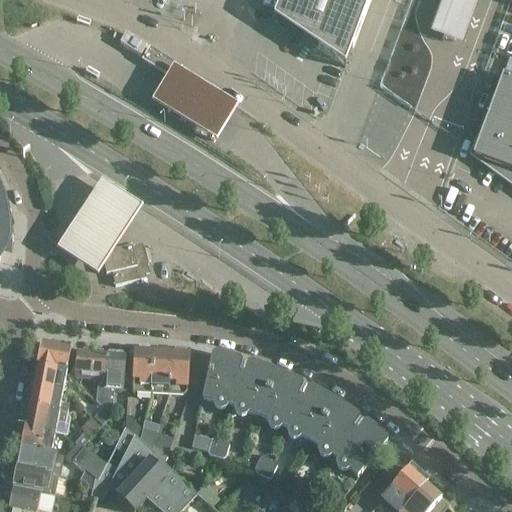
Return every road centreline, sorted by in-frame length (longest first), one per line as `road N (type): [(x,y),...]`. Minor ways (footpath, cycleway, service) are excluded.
road 1 (primary): [(0,96),(324,305),(511,453)]
road 2 (primary): [(511,390),(319,246),(0,51)]
road 3 (residential): [(43,293),(90,316),(219,331),(298,356),(375,400),(506,511)]
road 4 (unclassified): [(511,276),(174,38),(81,0)]
road 5 (unknown): [(10,511),(51,301)]
road 6 (residential): [(0,142),(31,200),(34,272),(43,293)]
